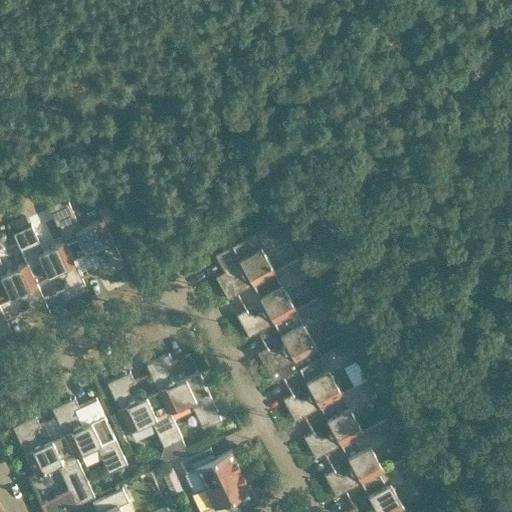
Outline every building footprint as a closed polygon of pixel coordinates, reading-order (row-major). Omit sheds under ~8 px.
[(58,199),(47,204),(64,240),(64,239),(73,258),(94,248),(95,250),(99,251),(100,250),(104,259),(103,259),(101,263),(102,265),(97,267),(98,268),(102,266),(106,275),(125,266),(116,248),(105,223),(102,217),(80,227),(68,201),(61,204),(58,199)] [(227,275),(218,280),(226,294),(231,295),(252,284),(252,283),(275,270),(264,250),(289,236),(279,218),(232,245),(243,266),(242,267),(241,271),(241,272),(234,276),(233,275),(229,274),(228,274),(225,270),(224,270),(227,275)] [(73,258),(64,239),(64,240),(43,249),(31,223),(12,232),(26,261),(35,280),(36,280),(57,271),(58,272),(62,273),(63,273),(67,281),(65,282),(64,286),(64,287),(60,289),(60,291),(65,289),(69,297),(87,289),(73,258)] [(247,312),(239,317),(247,332),(252,333),(273,321),(296,308),(295,308),(284,288),(310,274),(300,256),(275,270),(252,283),(252,284),(253,283),(264,303),(263,304),(261,308),(262,309),(254,313),(254,312),(250,311),(248,312),(246,308),(245,308),(247,312)] [(0,300),(19,292),(20,293),(24,295),(25,294),(29,302),(28,303),(26,307),(27,308),(22,310),(23,312),(27,310),(31,319),(49,310),(41,292),(36,280),(35,280),(26,261),(5,271),(0,259),(0,300)] [(321,354),(305,326),(330,312),(321,294),(295,308),(296,308),(273,321),(274,321),(285,341),(283,342),(282,346),(283,347),(275,351),(274,350),(270,349),(269,350),(267,346),(266,346),(268,350),(260,355),(273,380),(298,366),(321,354)] [(0,335),(11,330),(3,312),(0,305),(0,335)] [(293,396),(285,401),(293,416),(298,417),(320,405),(320,404),(342,392),(341,392),(331,372),(356,358),(346,340),(298,366),(310,387),(309,388),(308,392),(308,393),(300,398),(300,396),(296,395),(294,396),(292,392),(291,392),(293,396)] [(172,361),(168,363),(164,354),(146,363),(158,388),(159,388),(169,411),(170,411),(190,401),(203,427),(221,419),(198,370),(176,380),(175,379),(172,377),(170,378),(166,370),(168,369),(169,365),(169,364),(173,362),(172,361)] [(125,372),(107,381),(120,409),(128,425),(130,429),(151,419),(163,445),(164,446),(156,465),(189,451),(182,437),(170,411),(169,411),(159,388),(158,388),(137,398),(136,397),(132,395),(131,396),(127,388),(129,387),(130,383),(130,382),(134,380),(134,379),(129,381),(125,372)] [(312,430),(314,434),(306,439),(314,454),(319,455),(341,443),(340,442),(362,430),(351,410),(376,396),(367,378),(341,392),(342,392),(320,404),(320,405),(331,425),(330,426),(328,430),(329,431),(321,435),(321,434),(317,433),(315,434),(313,429),(312,430)] [(55,405),(53,410),(56,415),(56,417),(57,416),(75,455),(76,455),(96,445),(109,471),(127,462),(104,414),(96,397),(78,405),(74,407),(70,398),(55,405)] [(15,424),(14,428),(35,474),(57,464),(69,489),(40,502),(41,504),(44,511),(58,511),(76,504),(95,495),(76,455),(75,455),(57,416),(56,417),(64,432),(43,442),(42,441),(38,439),(37,440),(33,432),(34,431),(36,427),(36,426),(40,424),(39,423),(35,425),(31,416),(15,424)] [(332,468),(335,472),(326,477),(334,492),(339,493),(361,481),(361,480),(383,468),(372,448),(397,434),(387,416),(362,430),(340,442),(341,443),(352,463),(350,464),(349,468),(350,469),(342,473),(341,472),(337,471),(336,472),(333,467),(332,468)] [(210,446),(180,460),(186,472),(196,467),(205,486),(244,467),(238,454),(235,456),(232,449),(211,458),(206,449),(210,446)] [(355,510),(352,511),(394,511),(404,507),(393,486),(418,472),(408,454),(383,468),(361,480),(361,481),(372,501),(371,501),(370,505),(370,507),(362,511),(362,510),(358,509),(357,510),(354,505),(353,506),(355,510)] [(205,486),(193,491),(201,509),(203,508),(204,511),(229,511),(235,509),(230,499),(251,489),(248,482),(251,481),(244,467),(205,486)] [(121,511),(118,505),(129,500),(122,487),(92,501),(92,502),(97,500),(102,510),(96,511),(121,511)]
